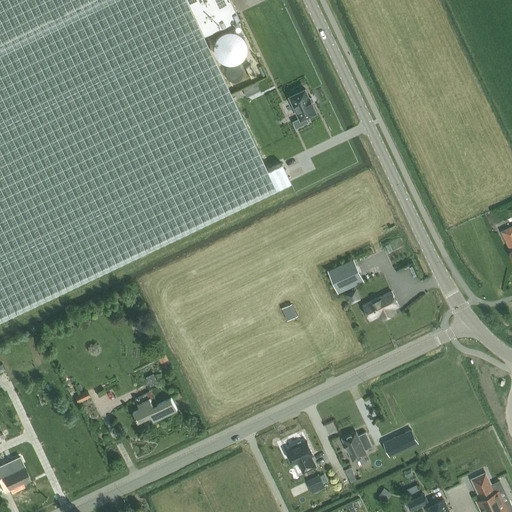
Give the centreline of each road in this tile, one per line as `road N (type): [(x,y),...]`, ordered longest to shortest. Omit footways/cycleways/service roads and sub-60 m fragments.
road 1 (tertiary): [(471,323),(434,263),(309,0)]
road 2 (tertiary): [(247,431),(471,323)]
road 3 (tertiary): [(78,511),(247,431)]
